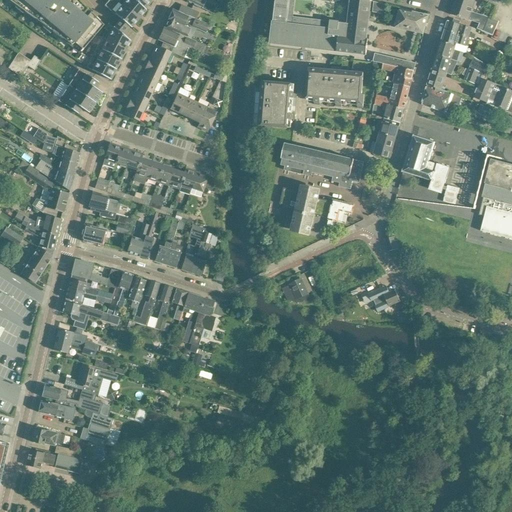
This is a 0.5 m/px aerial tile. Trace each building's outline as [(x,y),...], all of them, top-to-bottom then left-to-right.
[(15,0),(18,2),(15,5),(16,5),(18,2),(26,9),(24,12),(34,19),(38,15),(46,22),(43,25),(44,25),(46,22),(54,29),(52,31),(62,39),(66,35),(74,42),(71,45),(72,45),(74,42),(82,49),(80,51),(81,52),(104,25),(91,12),(90,13),(87,10),(88,9),(78,0),(15,0)] [(145,9),(133,0),(120,0),(119,2),(139,19),(146,10),(145,9)] [(152,0),(133,0),(145,9),(152,0)] [(213,8),(217,9),(220,2),(215,0),(186,0),(188,1),(202,7),(205,2),(214,7),(213,8)] [(271,33),(270,43),(366,55),(368,39),(367,39),(369,22),(371,1),(365,0),(350,0),(347,24),(324,21),(293,17),(294,0),(275,0),(273,22),(272,22),(271,33)] [(454,0),(450,14),(459,17),(479,24),(483,16),(471,12),(475,0),(474,0),(454,0)] [(131,28),(139,19),(119,2),(111,11),(131,28)] [(385,15),(387,5),(374,2),(373,12),(385,15)] [(181,5),(178,12),(196,19),(199,13),(190,9),(181,5)] [(426,26),(429,14),(420,12),(420,13),(413,11),(400,8),(398,17),(408,20),(407,22),(426,26)] [(167,21),(164,28),(190,39),(195,28),(205,33),(208,26),(195,19),(196,19),(178,12),(173,9),(167,21)] [(479,24),(477,30),(493,36),(498,22),(483,16),(479,24)] [(390,26),(423,34),(426,26),(407,22),(408,20),(398,17),(397,20),(392,19),(390,26)] [(459,24),(460,21),(453,19),(453,22),(448,21),(445,30),(468,38),(469,37),(475,39),(476,35),(470,33),(471,28),(459,24)] [(108,23),(103,29),(104,29),(106,30),(102,36),(105,38),(126,49),(130,41),(108,23)] [(164,27),(158,40),(167,44),(173,47),(170,52),(171,52),(183,58),(188,48),(206,54),(209,48),(195,42),(196,41),(190,39),(164,28),(164,27)] [(466,45),(468,38),(445,30),(441,42),(455,47),(454,51),(463,54),(464,53),(466,54),(469,46),(466,45)] [(105,38),(102,36),(97,47),(121,59),(126,49),(105,38)] [(461,62),(463,54),(454,51),(455,47),(441,42),(437,56),(451,60),(452,59),(461,62)] [(476,49),(487,53),(489,47),(479,42),(476,49)] [(171,52),(170,52),(156,45),(151,55),(166,62),(171,52)] [(116,69),(121,59),(97,47),(92,57),(116,69)] [(18,53),(8,68),(21,77),(28,66),(34,70),(41,60),(34,56),(31,61),(18,53)] [(162,72),(166,62),(151,55),(146,65),(162,72)] [(447,73),(447,74),(451,60),(437,56),(433,69),(447,73)] [(110,80),(116,69),(92,57),(86,67),(89,69),(110,80)] [(414,71),(416,64),(390,57),(389,64),(414,71)] [(487,65),(473,57),(468,66),(470,67),(481,72),(479,77),(481,78),(487,65)] [(412,77),(414,71),(389,64),(383,63),(382,69),(396,72),(393,83),(410,87),(412,77)] [(157,82),(162,72),(146,65),(142,75),(157,82)] [(479,77),(481,72),(470,67),(464,80),(475,84),(476,83),(479,84),(481,78),(479,77)] [(363,73),(319,69),(309,68),(306,98),(315,99),(314,104),(320,105),(321,99),(336,100),(336,106),(342,107),(342,101),(358,102),(357,108),(363,108),(364,95),(361,95),(363,73)] [(98,82),(79,69),(68,85),(95,103),(102,93),(95,88),(98,82)] [(444,85),(447,74),(447,73),(433,69),(427,85),(444,91),(446,86),(444,85)] [(214,75),(213,78),(221,82),(224,75),(215,72),(214,75)] [(153,92),(157,82),(142,75),(137,85),(153,92)] [(511,94),(511,90),(481,78),(479,84),(473,97),(505,110),(511,94)] [(292,84),(283,83),(262,81),(258,125),(288,127),(289,119),(295,120),(295,114),(289,113),(291,98),(296,98),(297,92),(291,92),(292,84)] [(393,84),(394,84),(389,102),(375,99),(374,105),(383,107),(388,108),(388,106),(404,109),(410,87),(393,83),(393,84)] [(95,103),(68,85),(58,101),(78,114),(81,109),(89,113),(95,103)] [(148,101),(153,92),(137,85),(133,94),(148,101)] [(452,93),(444,91),(427,85),(422,105),(445,113),(452,93)] [(174,100),(170,109),(180,114),(188,97),(190,92),(180,87),(174,100)] [(143,111),(148,101),(133,94),(128,104),(143,111)] [(188,97),(180,114),(190,118),(198,102),(188,97)] [(166,110),(169,104),(171,100),(166,98),(161,108),(166,110)] [(198,102),(190,118),(199,123),(205,111),(207,107),(198,102)] [(139,121),(143,111),(128,104),(123,114),(139,121)] [(481,105),(479,111),(494,116),(496,111),(481,105)] [(400,123),(404,109),(388,106),(388,108),(383,107),(382,110),(386,111),(384,119),(400,123)] [(199,123),(197,127),(207,132),(212,123),(215,116),(205,111),(199,123)] [(365,128),(367,121),(361,119),(357,132),(361,133),(363,127),(365,128)] [(399,127),(383,122),(378,121),(375,131),(380,133),(396,138),(399,127)] [(38,128),(33,137),(34,138),(37,139),(44,144),(42,150),(53,153),(52,154),(61,159),(77,164),(80,153),(64,148),(55,146),(57,139),(46,136),(47,134),(38,128)] [(24,131),(20,137),(34,145),(37,139),(34,138),(33,137),(29,134),(24,131)] [(393,149),(396,138),(380,133),(377,144),(393,149)] [(435,142),(432,141),(414,135),(410,147),(403,172),(432,181),(430,189),(442,193),(450,168),(429,161),(435,142)] [(116,163),(121,147),(110,143),(102,165),(114,169),(116,163)] [(364,162),(354,160),(354,159),(286,143),(282,158),(278,157),(277,164),(285,166),(284,170),(290,171),(291,167),(304,170),(303,174),(311,176),(312,172),(333,177),(332,181),(340,183),(339,186),(340,187),(340,186),(350,189),(352,182),(357,183),(358,183),(363,162),(364,162)] [(390,159),(393,149),(377,144),(374,154),(390,159)] [(126,167),(132,150),(121,147),(116,163),(126,167)] [(141,159),(143,154),(132,150),(126,167),(137,170),(141,159)] [(42,154),(39,159),(40,160),(57,171),(74,176),(77,164),(61,159),(60,161),(55,158),(53,161),(42,154)] [(152,162),(141,159),(137,170),(135,174),(147,178),(152,162)] [(484,197),(479,215),(485,216),(481,230),(511,238),(511,164),(491,159),(485,183),(486,183),(482,196),(484,197)] [(35,168),(40,171),(41,173),(61,186),(69,191),(74,176),(57,171),(40,160),(35,168)] [(158,182),(163,166),(152,162),(147,178),(158,182)] [(29,165),(23,174),(33,181),(43,188),(40,199),(47,202),(45,207),(54,210),(63,213),(69,193),(52,188),(53,183),(45,178),(38,173),(39,172),(29,165)] [(168,185),(174,169),(163,166),(158,182),(168,185)] [(191,188),(196,172),(185,168),(184,173),(180,184),(181,184),(179,189),(180,189),(179,192),(189,195),(191,188)] [(184,173),(174,169),(168,185),(179,189),(181,184),(180,184),(184,173)] [(203,192),(205,185),(208,176),(196,172),(191,188),(203,192)] [(108,186),(106,186),(97,182),(95,188),(106,192),(108,186)] [(352,213),(354,205),(324,197),(323,199),(319,198),(318,198),(320,189),(302,185),(300,192),(284,188),(280,204),(295,212),(291,231),(309,236),(312,224),(313,224),(315,215),(329,218),(329,219),(328,225),(335,227),(337,221),(345,223),(347,215),(349,216),(350,213),(352,213)] [(118,192),(112,190),(113,188),(108,186),(106,192),(117,196),(118,192)] [(108,198),(101,197),(92,194),(89,206),(91,206),(90,210),(100,213),(99,216),(114,220),(116,213),(118,213),(120,203),(107,200),(108,198)] [(160,210),(166,212),(171,214),(174,206),(170,205),(169,209),(162,206),(160,210)] [(33,222),(30,228),(34,230),(36,227),(43,230),(58,234),(61,219),(51,217),(47,216),(46,219),(37,217),(36,223),(33,222)] [(29,220),(24,230),(41,238),(39,246),(53,250),(54,250),(58,234),(43,230),(36,227),(34,230),(30,228),(33,222),(29,220)] [(150,237),(154,224),(150,222),(149,225),(139,256),(149,260),(153,245),(152,244),(154,238),(150,237)] [(178,225),(178,224),(172,222),(167,237),(168,237),(165,248),(159,246),(154,261),(165,265),(174,238),(173,237),(176,229),(177,229),(178,225)] [(117,224),(115,232),(127,235),(129,227),(117,224)] [(139,256),(149,225),(143,224),(138,239),(132,237),(127,253),(139,256)] [(82,241),(103,246),(107,230),(84,225),(81,239),(82,241)] [(17,246),(22,238),(7,228),(2,235),(17,246)] [(184,260),(181,270),(191,273),(200,246),(201,243),(201,242),(204,232),(192,228),(190,236),(198,239),(195,248),(188,246),(184,260)] [(204,232),(201,242),(209,244),(212,235),(204,232)] [(389,251),(398,249),(394,236),(385,239),(389,251)] [(165,265),(176,268),(180,253),(175,251),(179,239),(174,238),(165,265)] [(200,246),(191,273),(201,276),(204,267),(206,262),(211,247),(206,245),(201,243),(200,246)] [(52,257),(52,256),(38,247),(21,273),(35,283),(52,257)] [(90,273),(93,264),(75,260),(71,275),(89,279),(90,280),(115,288),(120,271),(111,269),(108,279),(90,273)] [(119,317),(133,275),(123,272),(120,282),(118,288),(122,289),(114,316),(119,317)] [(130,292),(127,299),(133,301),(131,308),(129,314),(135,315),(136,310),(143,290),(146,281),(135,277),(132,287),(130,292)] [(90,284),(80,281),(70,279),(68,289),(105,298),(111,300),(112,295),(89,289),(90,284)] [(312,302),(306,288),(301,279),(290,284),(291,285),(284,288),(288,297),(290,300),(299,303),(312,302)] [(149,317),(157,293),(160,284),(149,281),(144,296),(150,298),(148,304),(145,303),(141,317),(137,316),(135,322),(147,325),(149,317)] [(162,322),(173,288),(163,285),(158,300),(163,302),(158,319),(149,317),(147,325),(160,330),(162,324),(162,322)] [(375,306),(378,312),(389,307),(388,306),(400,301),(396,290),(387,293),(384,287),(368,294),(371,301),(374,300),(376,305),(375,306)] [(103,303),(105,298),(68,289),(65,298),(81,302),(82,298),(103,303)] [(179,321),(182,311),(188,293),(176,289),(172,302),(178,305),(173,319),(179,321)] [(191,337),(203,298),(188,293),(182,311),(186,313),(188,309),(194,311),(191,320),(190,319),(182,342),(189,344),(191,337)] [(211,311),(214,301),(203,298),(191,337),(189,344),(191,344),(189,351),(195,353),(196,353),(204,328),(200,327),(204,314),(210,316),(211,311)] [(65,301),(62,312),(71,315),(70,317),(72,320),(74,320),(81,322),(84,323),(86,323),(89,316),(101,320),(103,312),(74,304),(65,301)] [(109,314),(106,321),(117,325),(119,317),(114,316),(109,314)] [(162,324),(160,330),(167,332),(169,324),(162,322),(162,324)] [(73,332),(68,331),(58,329),(56,340),(83,346),(83,347),(96,351),(98,345),(85,341),(86,341),(71,338),(73,332)] [(94,357),(96,351),(83,347),(83,346),(56,340),(53,350),(67,353),(69,348),(82,351),(82,354),(94,357)] [(202,355),(196,353),(195,353),(191,365),(198,367),(202,355)] [(107,364),(96,361),(94,367),(106,370),(107,364)] [(78,385),(77,388),(82,390),(96,394),(98,395),(102,378),(115,382),(117,376),(113,374),(103,371),(94,368),(82,365),(79,377),(78,385)] [(44,390),(42,397),(52,399),(76,405),(75,407),(93,413),(99,414),(102,404),(94,401),(96,394),(82,390),(78,401),(66,398),(68,391),(60,389),(54,387),(45,385),(44,389),(44,390)] [(75,408),(51,403),(41,401),(38,412),(72,420),(74,414),(75,408)] [(139,409),(135,419),(142,422),(147,412),(139,409)] [(254,417),(227,409),(224,418),(251,426),(254,417)] [(93,413),(84,440),(105,446),(113,419),(99,414),(93,413)] [(202,428),(192,426),(190,431),(201,434),(202,428)] [(57,433),(44,430),(35,428),(31,442),(43,445),(43,443),(54,446),(57,433)] [(56,446),(54,453),(57,454),(73,458),(75,450),(56,446)] [(55,456),(39,452),(29,450),(26,465),(39,468),(41,462),(53,465),(55,456)] [(57,454),(54,468),(87,476),(91,462),(73,458),(57,454)] [(95,509),(101,501),(102,499),(97,496),(90,506),(95,509)]
